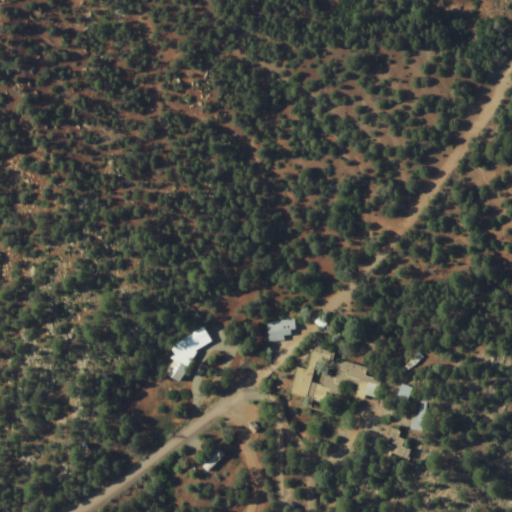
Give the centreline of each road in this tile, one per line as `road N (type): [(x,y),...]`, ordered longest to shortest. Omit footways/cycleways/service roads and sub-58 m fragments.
road 1 (residential): [(64,511),(266,362),(447,154),(511,52)]
road 2 (residential): [(222,398),(253,479),(242,511)]
